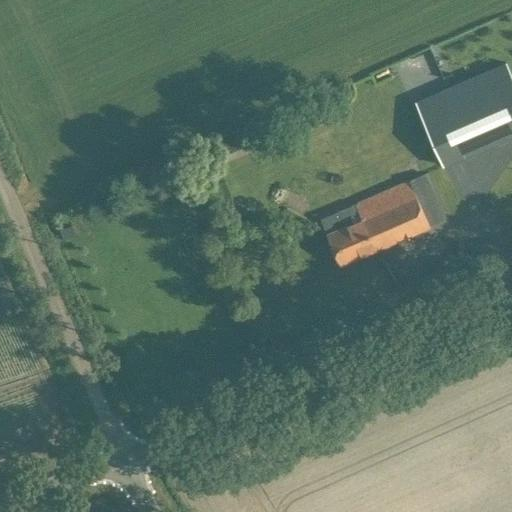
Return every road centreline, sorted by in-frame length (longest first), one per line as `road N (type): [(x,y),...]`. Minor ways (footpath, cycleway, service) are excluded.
road 1 (unclassified): [(123,463),(511,297)]
road 2 (track): [(123,463),(0,175)]
road 3 (unclassified): [(0,505),(123,463)]
